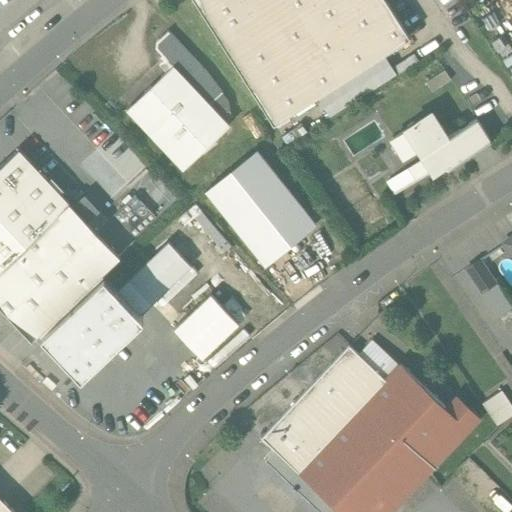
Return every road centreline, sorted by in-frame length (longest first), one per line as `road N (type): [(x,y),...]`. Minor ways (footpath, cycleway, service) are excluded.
road 1 (residential): [(511,177),(429,229),(246,374),(123,499)]
road 2 (unclassified): [(0,393),(123,499)]
road 3 (residential): [(118,0),(78,26),(0,102)]
